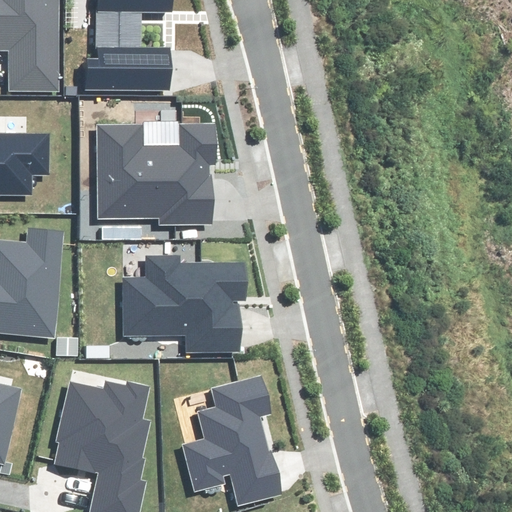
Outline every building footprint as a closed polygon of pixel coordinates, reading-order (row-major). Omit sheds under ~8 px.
[(0,0),(0,48),(8,48),(8,91),(58,91),(57,0),(0,0)] [(87,59),(87,88),(170,89),(170,49),(140,48),(140,12),(171,12),(170,0),(97,0),(97,59),(87,59)] [(181,124),(97,125),(98,218),(161,217),(161,223),(211,223),(211,163),(216,163),(215,124),(181,124)] [(0,195),(32,196),(32,174),(47,174),(47,134),(0,134),(0,195)] [(0,332),(54,338),(63,232),(29,229),(27,243),(0,240),(0,332)] [(145,278),(123,278),(124,335),(187,335),(187,350),(239,350),(239,299),(246,299),(245,263),(179,263),(179,256),(145,257),(145,278)] [(270,412),(261,376),(213,387),(219,408),(198,413),(205,441),(185,446),(196,491),(234,481),(239,505),(282,495),(272,451),(267,452),(258,415),(270,412)] [(104,389),(69,382),(57,443),(60,443),(56,464),(99,473),(90,511),(139,511),(145,482),(140,481),(145,458),(142,458),(149,422),(143,421),(150,386),(128,382),(127,386),(105,382),(104,389)] [(0,462),(3,464),(19,389),(0,385),(0,462)]
